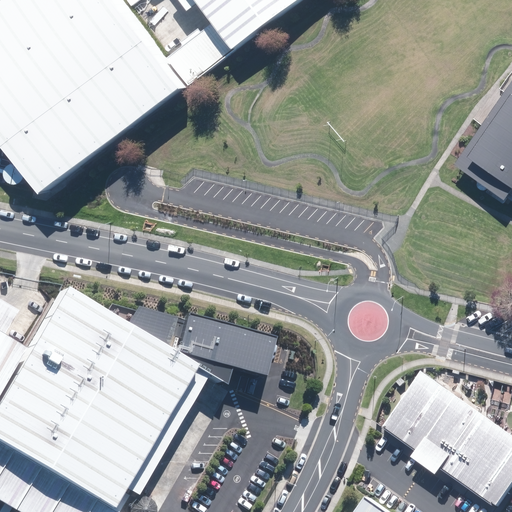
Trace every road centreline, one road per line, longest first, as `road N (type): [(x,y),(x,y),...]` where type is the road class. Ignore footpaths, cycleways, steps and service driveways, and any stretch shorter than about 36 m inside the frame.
road 1 (unclassified): [(0,226),(188,265),(341,311)]
road 2 (unclassified): [(294,511),(322,462),(356,347)]
road 3 (unclassified): [(511,370),(387,343)]
